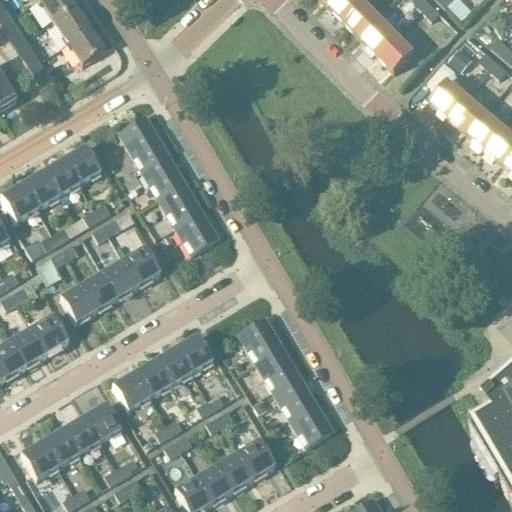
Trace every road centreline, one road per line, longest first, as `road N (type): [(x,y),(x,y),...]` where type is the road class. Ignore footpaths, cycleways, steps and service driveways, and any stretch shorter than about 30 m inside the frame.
road 1 (residential): [(511,222),(270,0)]
road 2 (residential): [(0,429),(259,270)]
road 3 (residential): [(383,458),(259,270)]
road 4 (residential): [(259,270),(152,78)]
road 5 (residential): [(0,166),(152,78)]
